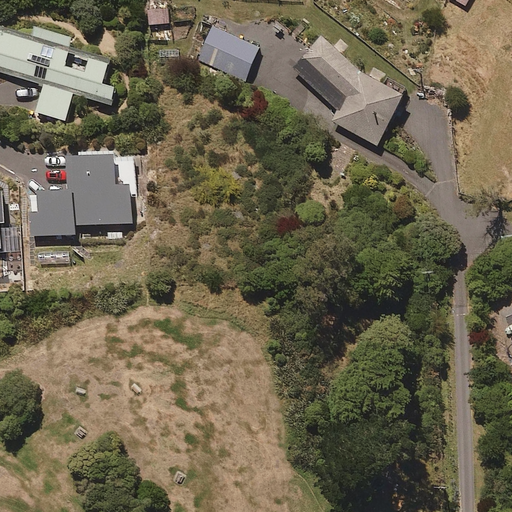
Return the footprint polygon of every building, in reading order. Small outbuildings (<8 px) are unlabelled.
[(171,25),(169,10),(148,12),(150,27),(171,25)] [(260,51),(213,30),(199,60),(246,81),(260,51)] [(40,45),(4,34),(0,46),(0,72),(48,87),(40,114),(69,123),(78,96),(116,108),(122,90),(110,86),(115,68),(76,56),(80,43),(44,31),(40,45)] [(339,112),(333,124),(379,149),(407,100),(367,78),(325,40),(295,73),(339,112)] [(120,153),(82,154),(82,159),(75,160),(76,195),(35,196),(36,238),(80,237),(80,226),(139,225),(138,158),(121,158),(120,153)] [(0,196),(0,250),(8,250),(6,196),(0,196)]
